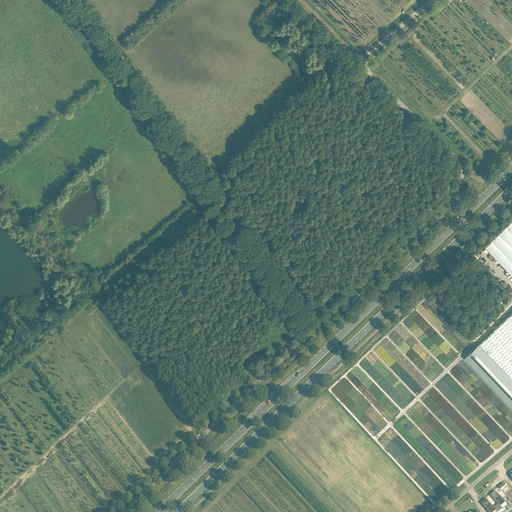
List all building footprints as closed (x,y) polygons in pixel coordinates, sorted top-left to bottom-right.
[(511,220),(485,247),(511,275),(511,220)] [(511,312),(479,344),(499,364),(511,377),(511,312)] [(386,338),(373,349),(384,362),(385,359),(386,360),(391,362),(394,359),(396,360),(394,357),(400,352),(398,350),(394,348),(391,350),(391,351),(393,354),(388,352),(387,351),(389,349),(388,349),(385,347),(386,345),(389,342),(387,339),(386,338)] [(479,344),(464,358),(511,408),(511,377),(499,364),(479,344)] [(416,360),(420,357),(408,345),(404,348),(406,351),(405,352),(407,354),(406,355),(411,360),(413,358),(416,360)] [(370,393),(365,398),(378,411),(383,406),(370,393)] [(411,410),(407,414),(416,425),(421,421),(411,410)] [(476,454),(473,455),(472,452),(468,453),(467,447),(460,449),(462,458),(465,457),(473,455),(474,461),(479,459),(479,457),(477,458),(476,454)] [(468,467),(462,472),(466,476),(472,471),(468,467)] [(486,499),(482,503),(489,511),(494,511),(496,511),(497,511),(499,511),(503,509),(501,507),(505,503),(496,491),(491,495),(499,504),(494,508),(486,499)]
